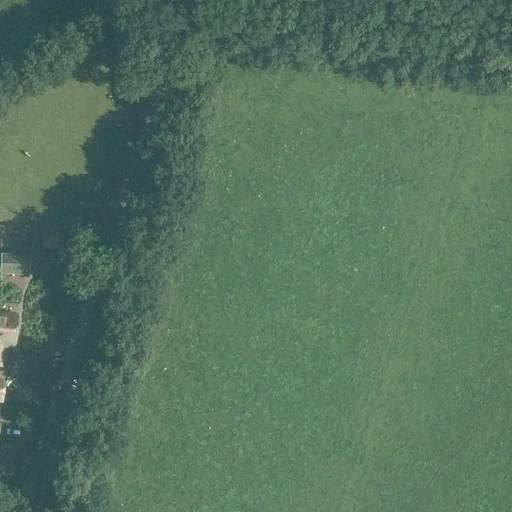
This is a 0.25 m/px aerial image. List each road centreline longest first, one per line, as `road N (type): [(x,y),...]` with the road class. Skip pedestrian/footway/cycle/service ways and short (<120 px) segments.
road 1 (unclassified): [(16,511),(107,239)]
road 2 (track): [(107,239),(201,0)]
